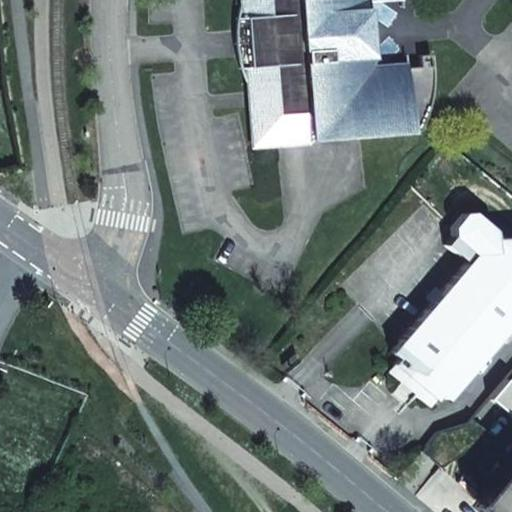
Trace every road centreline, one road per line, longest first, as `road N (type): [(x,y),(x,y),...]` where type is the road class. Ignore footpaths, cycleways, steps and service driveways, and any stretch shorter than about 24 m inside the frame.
road 1 (unclassified): [(382,511),(106,297)]
road 2 (unclassified): [(106,297),(125,221),(107,98),(115,0)]
road 3 (unclassified): [(106,297),(0,223)]
